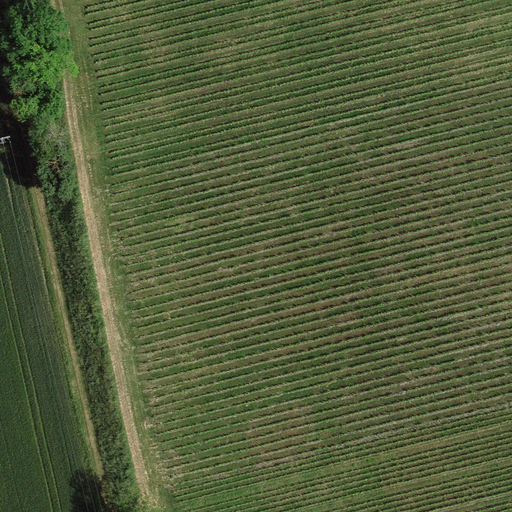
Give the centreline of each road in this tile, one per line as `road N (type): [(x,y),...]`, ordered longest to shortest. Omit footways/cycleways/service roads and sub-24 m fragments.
road 1 (track): [(163,511),(113,279),(69,0)]
road 2 (track): [(0,15),(111,511)]
